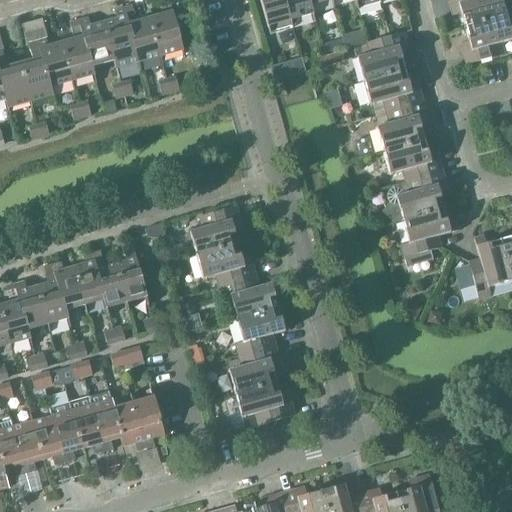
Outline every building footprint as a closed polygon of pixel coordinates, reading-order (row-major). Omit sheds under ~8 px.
[(290,21),(284,0),(259,0),(267,28),(268,27),(270,36),(292,30),(290,21)] [(311,6),(310,7),(307,0),(284,0),(290,21),(313,15),(311,6)] [(354,0),(358,13),(381,6),(378,0),(354,0)] [(461,14),(465,29),(506,17),(501,0),(448,0),(453,17),(461,14)] [(163,16),(150,20),(160,57),(183,51),(170,5),(160,8),(163,16)] [(138,64),(160,57),(150,20),(137,23),(132,7),(123,9),(136,55),(135,55),(138,64)] [(29,32),(51,28),(47,9),(25,13),(29,32)] [(114,12),(117,20),(103,24),(114,61),(116,70),(138,64),(135,55),(136,55),(123,9),(114,12)] [(465,29),(469,43),(461,45),(467,66),(504,56),(501,45),(511,41),(511,37),(506,17),(465,29)] [(92,68),(93,67),(114,61),(103,24),(90,27),(88,19),(79,21),(92,68)] [(93,67),(92,68),(79,21),(70,24),(74,41),(61,44),(72,82),(95,76),(93,67)] [(405,72),(401,57),(409,55),(404,34),(366,44),(370,56),(357,59),(364,83),(405,72)] [(72,82),(61,44),(48,48),(46,40),(37,42),(50,89),(51,88),(72,82)] [(33,61),(20,65),(30,103),(54,97),(51,88),(50,89),(37,42),(28,45),(33,61)] [(30,103),(20,65),(7,69),(2,52),(0,52),(0,79),(6,101),(5,101),(7,109),(30,103)] [(323,57),(315,59),(318,70),(326,68),(323,57)] [(211,68),(198,71),(202,86),(215,82),(211,68)] [(276,68),(271,69),(275,81),(284,78),(282,71),(276,68)] [(386,114),(423,104),(417,84),(409,86),(405,72),(364,83),(370,107),(383,103),(386,114)] [(171,94),(179,92),(176,79),(167,81),(171,94)] [(171,94),(167,81),(158,83),(162,97),(171,94)] [(121,85),(124,98),(133,96),(129,82),(121,85)] [(124,98),(121,85),(112,87),(116,100),(124,98)] [(103,104),(106,114),(116,111),(113,101),(103,104)] [(79,106),(82,119),(91,116),(87,103),(79,106)] [(429,124),(423,104),(386,114),(389,125),(376,128),(383,152),(424,141),(420,127),(429,124)] [(82,119),(79,106),(70,108),(74,121),(82,119)] [(37,127),(41,140),(49,137),(46,124),(37,127)] [(41,140),(37,127),(28,129),(32,142),(41,140)] [(405,184),(443,173),(437,153),(428,155),(424,141),(383,152),(390,176),(402,173),(405,184)] [(394,224),(402,222),(444,210),(440,196),(448,194),(443,173),(405,184),(393,187),(394,190),(390,192),(388,196),(388,200),(390,204),(382,212),(394,224)] [(196,257),(238,245),(234,231),(242,229),(236,208),(199,218),(202,230),(190,233),(196,257)] [(448,225),(444,210),(402,222),(409,245),(400,247),(404,259),(441,249),(438,238),(459,232),(456,222),(448,225)] [(153,227),(145,229),(148,238),(157,240),(153,227)] [(511,282),(500,241),(486,245),(483,237),(474,240),(480,261),(468,264),(479,301),(491,297),(489,289),(511,282)] [(511,238),(500,241),(511,282),(511,238)] [(242,260),(238,245),(196,257),(203,281),(216,278),(218,288),(256,278),(250,257),(242,260)] [(100,252),(91,254),(104,301),(103,301),(106,309),(126,304),(116,266),(105,269),(100,252)] [(124,254),(127,263),(116,266),(126,304),(147,298),(134,252),(124,254)] [(82,257),(85,265),(74,268),(85,306),(103,301),(104,301),(91,254),(82,257)] [(65,312),(66,311),(85,306),(74,268),(63,271),(61,263),(52,265),(65,312)] [(65,312),(52,265),(43,268),(48,285),(37,288),(48,326),(68,320),(66,311),(65,312)] [(259,288),(256,278),(218,288),(222,300),(230,297),(237,320),(278,309),(271,285),(259,288)] [(48,326),(37,288),(26,291),(24,282),(15,285),(27,331),(28,331),(48,326)] [(27,331),(15,285),(6,288),(10,304),(0,307),(0,309),(10,345),(30,340),(28,331),(27,331)] [(410,304),(404,315),(415,321),(421,310),(410,304)] [(0,347),(10,345),(0,309),(0,347)] [(238,358),(275,347),(272,336),(285,333),(278,309),(237,320),(243,343),(235,346),(238,358)] [(430,312),(427,323),(438,326),(442,315),(430,312)] [(198,315),(180,320),(184,334),(202,330),(198,315)] [(143,322),(147,336),(157,333),(153,320),(143,322)] [(112,331),(116,344),(125,342),(121,329),(112,331)] [(116,344),(112,331),(104,334),(107,347),(116,344)] [(75,347),(78,360),(87,357),(84,344),(75,347)] [(70,362),(78,360),(75,347),(66,349),(70,362)] [(281,367),(275,347),(238,358),(241,368),(228,372),(235,395),(276,384),(272,370),(281,367)] [(119,354),(123,367),(131,365),(128,352),(119,354)] [(123,367),(119,354),(110,356),(114,370),(123,367)] [(35,358),(39,371),(47,369),(44,355),(35,358)] [(39,371),(35,358),(26,360),(30,373),(39,371)] [(80,365),(83,378),(92,376),(89,362),(80,365)] [(83,378),(80,365),(71,367),(75,381),(83,378)] [(0,367),(0,381),(8,379),(4,366),(0,367)] [(40,376),(44,389),(53,387),(49,374),(40,376)] [(44,389),(40,376),(31,378),(35,392),(44,389)] [(276,384),(235,395),(242,420),(254,416),(258,427),(295,417),(289,396),(280,399),(276,384)] [(1,387),(4,400),(13,398),(9,385),(1,387)] [(113,409),(114,409),(110,393),(89,399),(104,453),(113,451),(111,442),(120,440),(122,439),(113,409)] [(153,398),(133,404),(146,450),(155,448),(152,440),(164,436),(153,398)] [(89,399),(69,404),(82,450),(93,447),(95,456),(104,453),(89,399)] [(50,410),(52,417),(65,464),(74,462),(71,453),(82,450),(69,404),(50,410)] [(122,439),(120,440),(123,448),(135,445),(137,453),(146,450),(133,404),(114,409),(113,409),(122,439)] [(32,423),(43,461),(54,458),(56,467),(65,464),(52,417),(32,423)] [(26,475),(13,428),(11,422),(0,424),(0,460),(3,472),(4,472),(15,469),(17,478),(26,475)] [(13,428),(26,475),(35,473),(32,464),(43,461),(32,423),(13,428)] [(0,491),(9,489),(4,472),(3,472),(0,460),(0,491)] [(396,495),(400,511),(438,511),(429,476),(408,482),(410,491),(396,495)] [(363,511),(359,496),(348,499),(345,486),(321,493),(326,511),(363,511)] [(304,488),(284,494),(288,511),(326,511),(321,493),(306,497),(304,488)] [(400,511),(396,495),(381,499),(379,490),(359,496),(363,511),(400,511)] [(288,511),(284,494),(263,500),(266,508),(251,511),(288,511)]
